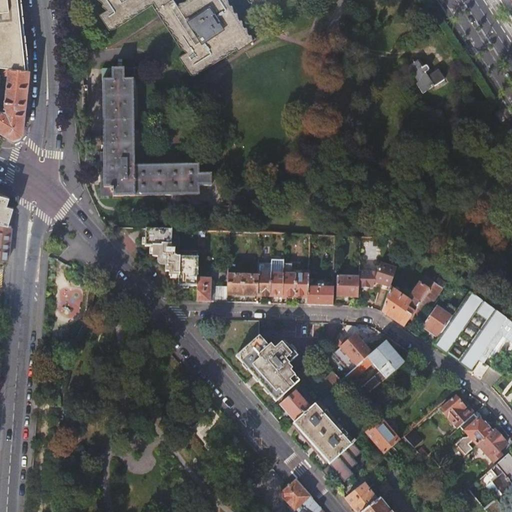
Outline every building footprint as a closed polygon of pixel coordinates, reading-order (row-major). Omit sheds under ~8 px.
[(0,0),(0,66),(2,67),(28,69),(20,0),(0,0)] [(101,0),(107,10),(100,15),(110,30),(140,10),(138,6),(147,0),(158,0),(177,27),(173,30),(187,52),(180,57),(192,76),(237,47),(239,50),(254,41),(226,0),(250,0),(252,3),(256,11),(259,12),(276,0),(101,0)] [(147,0),(138,6),(140,10),(154,1),(173,30),(177,27),(158,0),(147,0)] [(226,0),(254,41),(257,39),(231,0),(226,0)] [(237,47),(192,76),(195,80),(239,50),(237,47)] [(421,61),(410,68),(420,84),(418,85),(425,95),(446,80),(440,71),(430,78),(427,73),(430,71),(429,68),(425,67),(421,61)] [(21,134),(28,69),(2,67),(2,75),(7,76),(1,107),(5,108),(5,111),(0,111),(0,131),(9,137),(11,138),(21,134)] [(136,69),(103,70),(103,82),(104,136),(104,153),(101,153),(102,197),(201,196),(201,187),(213,187),(213,174),(200,174),(200,165),(135,166),(136,69)] [(0,136),(6,140),(9,137),(0,131),(0,136)] [(0,224),(7,225),(13,207),(7,205),(9,197),(4,196),(0,194),(0,224)] [(0,258),(8,261),(11,226),(7,225),(0,224),(0,258)] [(169,229),(144,228),(143,247),(151,247),(151,256),(156,257),(156,262),(157,264),(160,265),(164,265),(164,271),(168,271),(168,275),(177,275),(177,285),(197,286),(198,273),(198,258),(173,257),(173,250),(169,249),(169,229)] [(283,296),(284,264),(279,264),(279,270),(271,270),(270,296),(283,296)] [(283,296),(295,297),(296,274),(292,274),(292,270),(292,264),(284,264),(283,296)] [(377,273),(359,271),(359,276),(358,288),(373,289),(374,284),(381,286),(390,289),(390,288),(396,269),(380,264),(377,273)] [(228,274),(228,286),(227,294),(258,295),(259,269),(254,269),(254,275),(228,274)] [(271,270),(259,269),(258,295),(258,296),(270,296),(271,270)] [(308,297),(308,287),(309,271),(304,271),(303,274),(296,274),(295,297),(308,297)] [(197,286),(197,301),(210,301),(211,278),(206,278),(206,273),(198,273),(197,286)] [(358,288),(359,276),(337,275),(336,297),(358,297),(358,288)] [(408,301),(390,288),(390,289),(389,292),(382,312),(404,327),(410,319),(434,284),(425,277),(408,301)] [(445,285),(437,279),(434,284),(410,319),(415,322),(432,300),(434,301),(445,285)] [(333,305),(333,288),(323,287),(323,285),(320,285),(320,287),(308,287),(308,297),(308,305),(333,305)] [(214,286),(213,301),(227,302),(227,294),(228,286),(214,286)] [(511,322),(470,293),(452,318),(439,336),(434,343),(447,353),(460,335),(461,336),(476,313),(487,320),(475,337),(473,336),(459,361),(472,370),(479,360),(483,362),(488,356),(498,341),(503,335),(511,341),(511,322)] [(452,318),(436,307),(423,325),(439,336),(452,318)] [(239,354),(279,400),(311,372),(307,366),(295,376),(289,364),(300,355),(284,342),(275,349),(272,345),(269,347),(260,336),(239,354)] [(379,337),(358,356),(363,362),(385,343),(379,337)] [(502,344),(498,341),(488,356),(492,359),(502,344)] [(362,399),(370,392),(404,363),(385,343),(363,362),(342,380),(342,381),(359,396),(362,399)] [(342,380),(333,372),(325,379),(334,388),(342,381),(342,380)] [(280,405),(295,422),(311,408),(296,391),(280,405)] [(375,398),(370,392),(362,399),(368,405),(375,398)] [(473,415),(475,413),(465,401),(462,404),(456,396),(441,410),(458,429),(461,427),(473,415)] [(295,422),(294,423),(330,465),(344,453),(354,444),(356,442),(354,440),(351,442),(317,403),(311,408),(295,422)] [(478,445),(493,431),(485,423),(484,424),(480,419),(479,418),(477,420),(473,415),(461,427),(464,431),(465,430),(469,435),(466,437),(462,438),(456,444),(466,455),(473,449),(468,443),(473,439),(478,445)] [(382,419),(366,433),(384,454),(400,440),(382,419)] [(507,444),(495,429),(493,431),(478,445),(494,463),(502,455),(499,451),(507,444)] [(423,441),(412,430),(403,438),(415,449),(423,441)] [(330,465),(322,471),(329,479),(336,472),(345,482),(354,475),(351,470),(358,463),(355,459),(362,453),(354,444),(344,453),(330,465)] [(496,499),(496,500),(510,489),(511,487),(511,458),(508,454),(480,479),(496,499)] [(323,511),(317,504),(296,480),(291,484),(289,483),(288,484),(289,486),(281,494),(298,511),(323,511)] [(364,484),(346,499),(356,511),(363,511),(380,499),(392,489),(387,482),(379,488),(375,483),(368,489),(364,484)] [(390,511),(380,499),(363,511),(390,511)] [(484,509),(486,511),(505,511),(496,500),(496,499),(484,509)]
